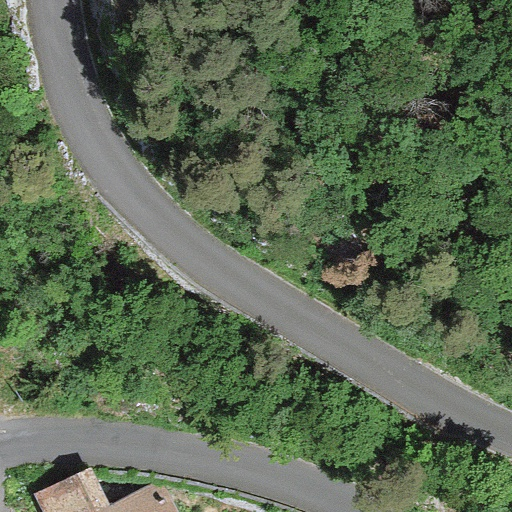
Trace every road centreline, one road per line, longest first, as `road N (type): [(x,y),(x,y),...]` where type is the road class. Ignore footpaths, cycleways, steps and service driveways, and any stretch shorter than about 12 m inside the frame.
road 1 (unclassified): [(511,432),(329,341),(215,269),(134,195),(94,140),(65,73),(53,0)]
road 2 (unclassified): [(0,449),(43,440),(196,452),(290,480),(358,511)]
